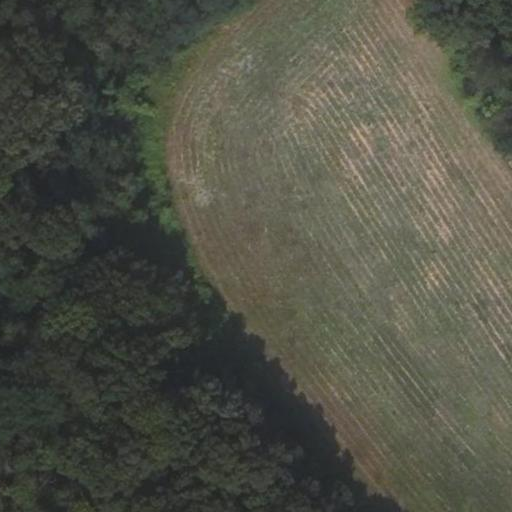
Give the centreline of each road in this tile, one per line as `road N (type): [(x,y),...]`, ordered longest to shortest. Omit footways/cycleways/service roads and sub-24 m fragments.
road 1 (track): [(112,511),(97,464),(87,252),(97,28)]
road 2 (track): [(97,28),(0,126)]
